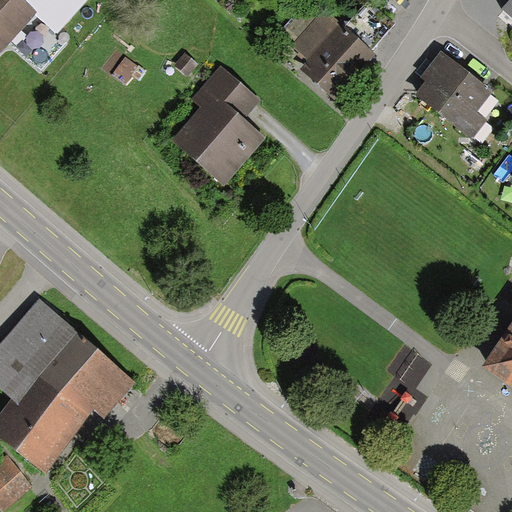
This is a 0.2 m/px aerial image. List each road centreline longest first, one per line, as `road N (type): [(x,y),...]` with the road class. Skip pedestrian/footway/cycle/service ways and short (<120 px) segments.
road 1 (residential): [(195,368),(443,0)]
road 2 (primary): [(0,202),(195,368)]
road 3 (primary): [(195,368),(394,511)]
